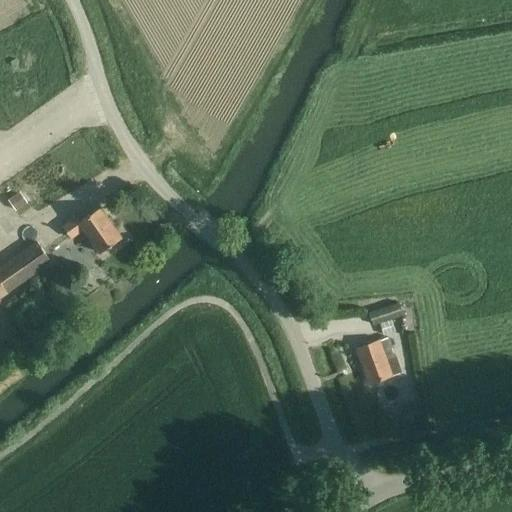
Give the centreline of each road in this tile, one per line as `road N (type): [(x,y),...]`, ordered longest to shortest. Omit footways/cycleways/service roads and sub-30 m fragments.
road 1 (unclassified): [(359,499),(294,335),(248,270),(136,159),(114,124),(70,0)]
road 2 (unclassified): [(359,499),(511,467)]
